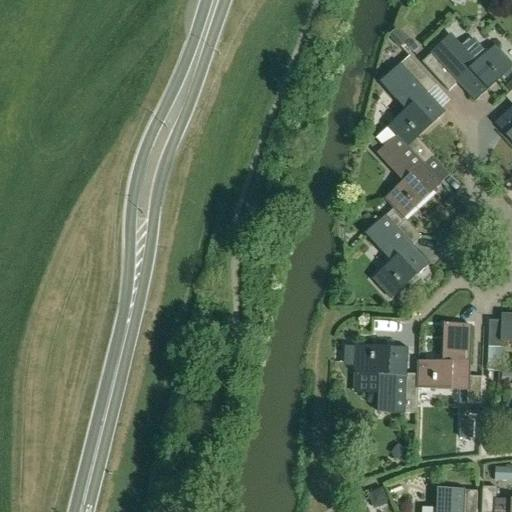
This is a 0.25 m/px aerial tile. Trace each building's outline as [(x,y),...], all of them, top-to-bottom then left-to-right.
[(511,65),(495,48),(487,55),(474,40),(462,50),(450,37),(422,63),(449,92),(458,84),(475,102),(511,67),(511,65)] [(406,45),(414,54),(419,49),(411,40),(406,45)] [(422,168),(423,167),(433,158),(416,140),(444,114),(427,95),(436,87),(410,59),(381,85),(407,112),(388,130),(396,139),(422,168)] [(511,142),(511,93),(506,99),(511,105),(511,111),(496,126),(511,142)] [(441,185),(423,167),(422,168),(396,139),(378,156),(403,183),(385,200),(394,210),(404,219),(441,185)] [(420,237),(404,219),(394,210),(367,235),(392,263),(373,281),(391,301),(429,266),(411,246),(420,237)] [(511,343),(511,316),(502,316),(501,322),(489,322),(487,348),(501,349),(501,343),(511,343)] [(418,376),(417,389),(467,391),(467,404),(480,404),(481,379),(469,378),(471,327),(444,326),(442,364),(418,363),(418,376)] [(417,415),(417,389),(418,376),(405,375),(407,350),(355,348),(354,374),(379,375),(378,413),(417,415)] [(502,374),(502,383),(511,383),(511,374),(502,374)] [(397,444),(391,454),(399,460),(406,451),(397,444)] [(511,469),(496,469),(496,482),(511,482),(511,469)] [(511,511),(511,502),(495,502),(496,490),(483,489),(481,511),(511,511)] [(476,511),(477,494),(438,492),(438,509),(426,509),(422,511),(476,511)]
